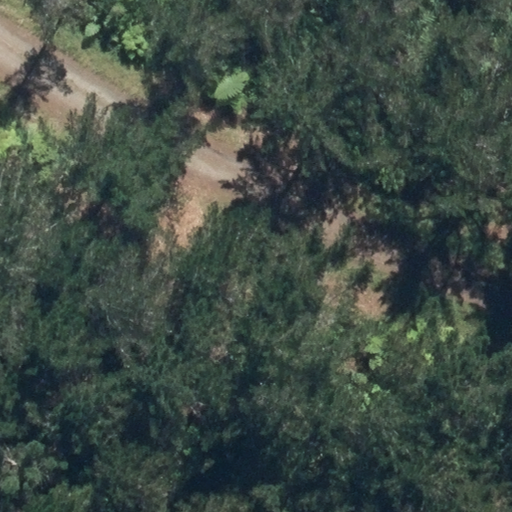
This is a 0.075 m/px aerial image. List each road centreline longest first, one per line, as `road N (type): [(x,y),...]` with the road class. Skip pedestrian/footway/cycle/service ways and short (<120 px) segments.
road 1 (track): [(511,294),(199,161),(0,61)]
road 2 (track): [(199,161),(16,207),(0,203)]
